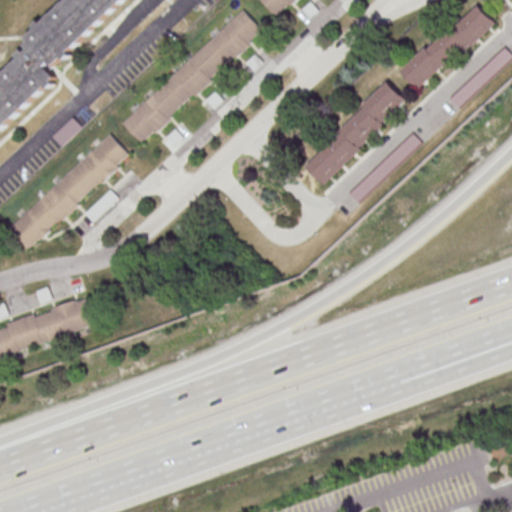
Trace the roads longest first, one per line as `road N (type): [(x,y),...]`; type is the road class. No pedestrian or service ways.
road 1 (motorway): [(511,151),(361,276),(239,347),(0,440)]
road 2 (motorway): [(511,282),(0,466)]
road 3 (motorway): [(24,511),(372,387)]
road 4 (motorway): [(372,387),(396,370),(511,328)]
road 5 (motorway): [(372,387),(403,389),(511,350)]
